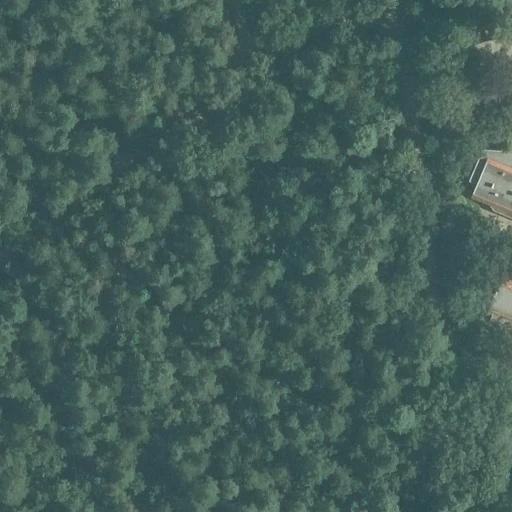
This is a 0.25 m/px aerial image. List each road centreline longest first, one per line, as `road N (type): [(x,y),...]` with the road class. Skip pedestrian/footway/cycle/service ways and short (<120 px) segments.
road 1 (track): [(392,26),(404,45),(409,132),(469,511)]
road 2 (track): [(0,249),(91,185),(263,40),(372,19),(392,26)]
